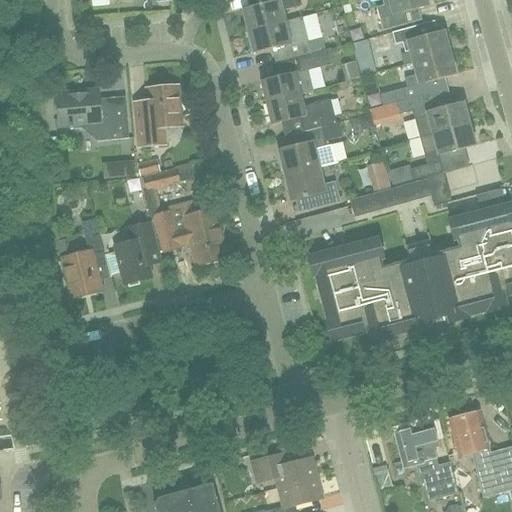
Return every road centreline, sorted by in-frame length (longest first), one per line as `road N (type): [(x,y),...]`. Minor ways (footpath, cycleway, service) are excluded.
road 1 (residential): [(267,294),(210,63),(194,50),(82,58),(60,38),(56,0)]
road 2 (residential): [(78,468),(297,412)]
road 3 (residential): [(79,341),(267,294)]
road 4 (residential): [(335,402),(511,355)]
road 5 (residential): [(297,412),(267,294)]
